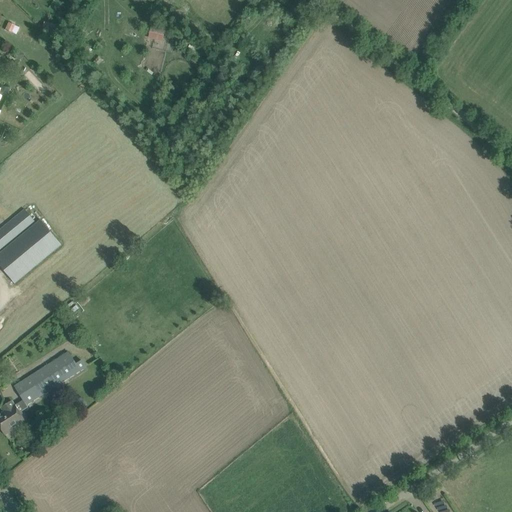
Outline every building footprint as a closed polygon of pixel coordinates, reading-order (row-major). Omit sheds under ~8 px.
[(44,21),(42,31),(54,34),(57,25),(44,21)] [(8,23),(5,30),(12,33),(15,26),(8,23)] [(149,28),(146,39),(162,42),(164,30),(149,28)] [(16,51),(15,52),(13,58),(20,62),(24,54),(16,51)] [(113,52),(107,63),(112,66),(118,55),(113,52)] [(25,209),(0,230),(0,252),(35,222),(25,209)] [(35,222),(0,252),(0,265),(15,284),(61,245),(39,219),(35,222)] [(0,426),(6,435),(13,430),(12,428),(25,420),(20,412),(28,407),(27,405),(87,366),(82,359),(76,363),(68,351),(14,386),(23,400),(15,405),(13,401),(5,406),(8,410),(0,414),(0,426)] [(84,400),(78,404),(81,410),(87,406),(84,400)]
